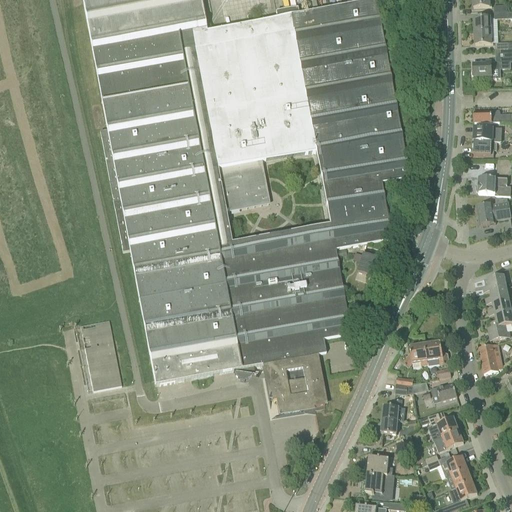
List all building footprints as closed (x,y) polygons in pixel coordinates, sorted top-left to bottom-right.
[(82,0),(107,132),(100,134),(123,254),(130,253),(155,388),(159,387),(159,388),(175,385),(234,374),(234,375),(235,376),(236,378),(238,380),(240,381),(239,383),(244,384),(245,382),(246,381),(248,381),(251,379),(253,377),(254,375),(255,374),(255,371),(255,369),(265,368),(272,403),(276,402),(279,416),(314,410),(325,408),(320,381),(315,358),(326,356),(323,342),(340,339),(351,336),(336,251),(392,241),(382,184),(410,179),(377,3),(299,17),(298,12),(276,16),(277,21),(213,33),(206,18),(204,19),(200,0),(82,0)] [(473,0),(474,10),(492,10),(492,4),(491,4),(490,0),(473,0)] [(490,27),(493,27),(492,21),(474,22),(475,35),(491,34),(490,27)] [(475,35),(475,48),(493,47),(493,41),(491,41),(491,34),(475,35)] [(496,53),(496,65),(487,65),(487,67),(474,68),(474,73),(473,74),(473,77),(474,78),(474,80),(492,79),(491,72),(507,72),(507,65),(511,64),(511,52),(509,53),(496,53)] [(475,126),(506,125),(511,125),(510,117),(501,117),(501,115),(493,116),(474,116),(474,120),(473,120),(473,123),(475,123),(475,126)] [(473,135),(473,140),(474,141),(474,144),(494,145),(497,145),(501,145),(502,132),(475,130),(475,133),(473,135)] [(473,147),(472,150),(474,152),(474,158),(494,158),(494,153),(497,153),(497,145),(494,145),(474,144),(474,145),(473,147)] [(498,162),(497,178),(506,178),(506,171),(511,170),(511,162),(511,163),(498,162)] [(478,194),(478,196),(495,198),(496,189),(507,190),(507,182),(479,180),(479,188),(477,189),(476,193),(478,194)] [(493,207),(476,210),(479,229),(496,226),(496,223),(511,221),(509,205),(493,208),(493,207)] [(358,274),(355,280),(368,285),(370,278),(370,279),(376,262),(363,257),(363,258),(360,265),(357,274),(358,274)] [(504,279),(488,282),(489,289),(483,290),(484,296),(490,294),(507,291),(504,279)] [(510,302),(507,291),(490,294),(491,301),(486,302),(487,307),(493,306),(510,302)] [(493,306),(494,313),(488,314),(489,319),(495,318),(511,314),(511,301),(510,302),(493,306)] [(496,324),(491,326),(492,330),(499,329),(499,330),(506,329),(511,327),(511,314),(495,318),(496,324)] [(111,326),(81,333),(92,397),(124,390),(111,326)] [(492,330),(488,331),(490,344),(511,339),(510,334),(507,335),(506,329),(499,330),(499,329),(492,330)] [(424,348),(428,368),(429,370),(449,367),(447,356),(443,356),(441,345),(424,348)] [(411,356),(403,367),(409,371),(413,367),(421,365),(422,369),(428,368),(424,348),(410,350),(411,356)] [(487,349),(479,351),(484,377),(499,374),(499,373),(504,372),(502,365),(497,366),(493,348),(487,349)] [(397,380),(397,386),(408,388),(413,388),(414,382),(408,382),(397,380)] [(427,385),(413,388),(414,396),(429,393),(427,385)] [(395,396),(395,397),(407,398),(407,397),(414,396),(413,388),(408,388),(397,386),(395,396)] [(438,392),(437,393),(441,405),(457,400),(454,388),(445,390),(445,388),(437,390),(438,392)] [(384,409),(383,422),(398,424),(398,423),(399,416),(400,416),(401,410),(402,403),(395,402),(394,410),(384,409)] [(434,418),(419,423),(419,424),(420,429),(430,426),(432,429),(432,431),(435,430),(437,434),(434,435),(437,442),(459,434),(454,421),(447,424),(447,423),(437,427),(434,418)] [(383,422),(381,436),(397,437),(398,424),(383,422)] [(437,442),(434,443),(439,456),(464,446),(459,434),(437,442)] [(408,453),(414,451),(416,450),(411,438),(403,440),(406,447),(408,453)] [(439,463),(437,457),(426,462),(426,463),(422,465),(424,469),(428,467),(439,463)] [(393,471),(388,470),(389,462),(369,460),(368,476),(384,477),(392,478),(393,471)] [(468,472),(463,460),(441,469),(446,482),(451,480),(451,479),(468,472)] [(430,473),(441,468),(439,463),(428,467),(430,473)] [(468,472),(451,479),(451,480),(456,491),(473,484),(468,472)] [(368,476),(366,496),(382,498),(384,477),(368,476)] [(452,493),(449,494),(454,506),(455,511),(459,511),(469,508),(467,501),(478,497),(473,484),(456,491),(451,493),(452,493)] [(416,498),(415,506),(429,507),(426,499),(416,498)]
